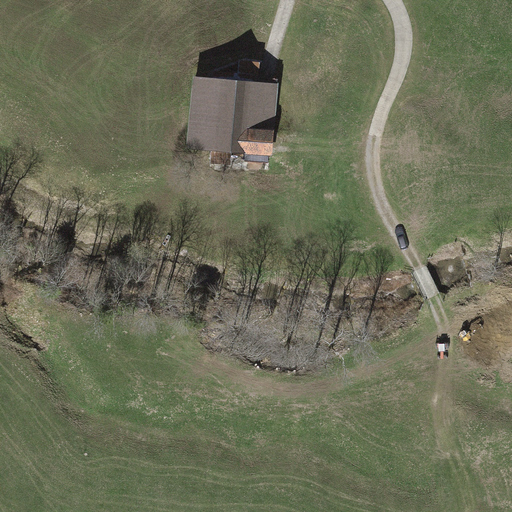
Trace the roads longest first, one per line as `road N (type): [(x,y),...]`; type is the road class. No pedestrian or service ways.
road 1 (track): [(377,135),(380,198),(440,299),(454,345)]
road 2 (track): [(392,0),(404,25),(404,69),(377,135)]
